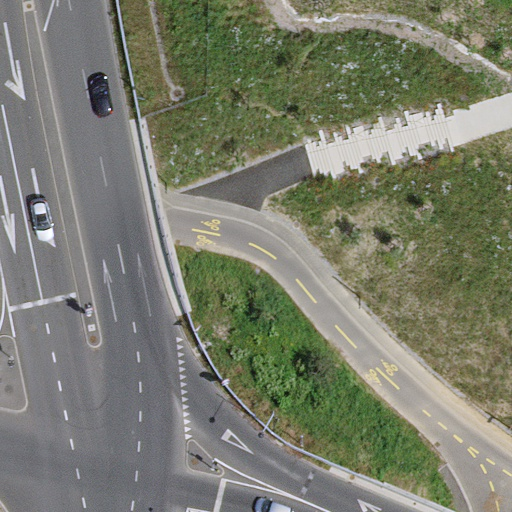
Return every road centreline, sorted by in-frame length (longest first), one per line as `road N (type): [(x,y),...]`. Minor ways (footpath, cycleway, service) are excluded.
road 1 (motorway): [(351,0),(511,498)]
road 2 (motorway): [(0,112),(58,363),(100,470)]
road 3 (motorway): [(139,338),(70,0)]
road 4 (motorway): [(332,511),(193,402),(139,338)]
road 5 (secondary): [(274,511),(100,470)]
road 6 (motorway): [(100,470),(139,338)]
